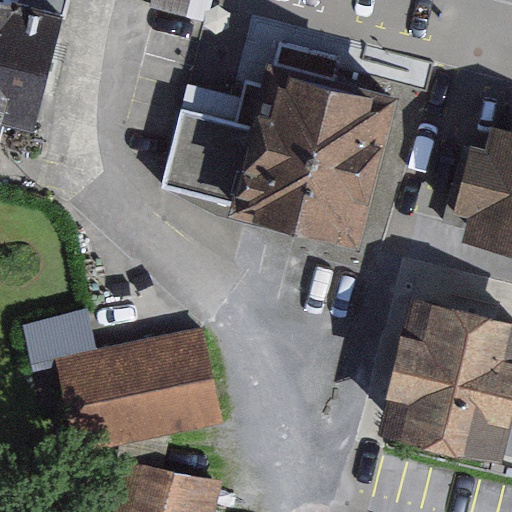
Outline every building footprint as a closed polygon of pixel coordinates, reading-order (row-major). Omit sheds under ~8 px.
[(34,136),(66,0),(0,0),(0,141),(3,129),(34,136)] [(362,252),(401,101),(270,67),(257,118),(181,99),(156,199),(362,252)] [(511,129),(478,122),(450,240),(511,254),(511,129)] [(511,403),(511,326),(415,303),(382,437),(497,465),(511,403)] [(220,432),(201,329),(59,355),(78,458),(220,432)] [(221,511),(228,487),(140,465),(127,511),(221,511)]
